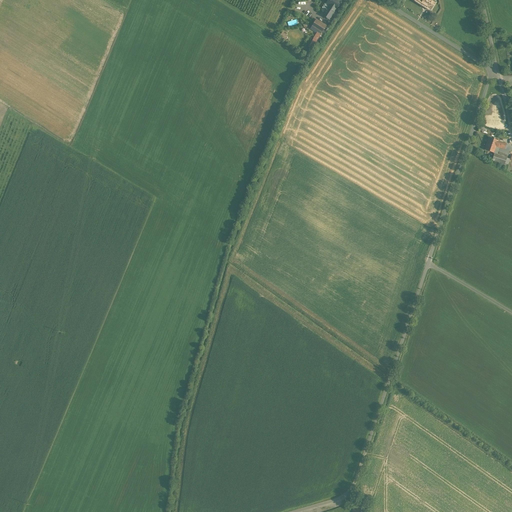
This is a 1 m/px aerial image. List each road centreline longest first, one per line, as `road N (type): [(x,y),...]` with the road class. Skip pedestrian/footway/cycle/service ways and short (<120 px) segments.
road 1 (unclassified): [(293,511),(338,499),(352,486),(492,69)]
road 2 (unclassified): [(492,69),(381,0)]
